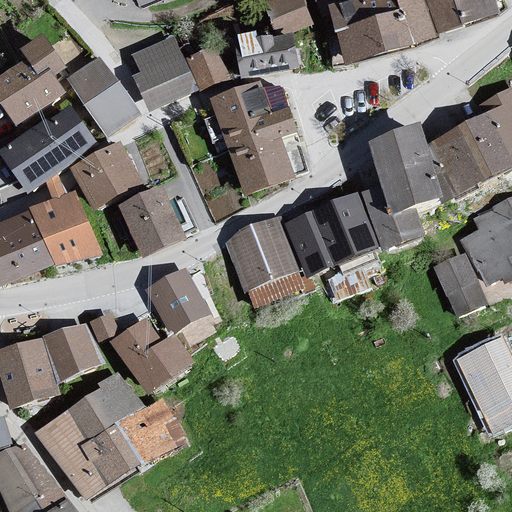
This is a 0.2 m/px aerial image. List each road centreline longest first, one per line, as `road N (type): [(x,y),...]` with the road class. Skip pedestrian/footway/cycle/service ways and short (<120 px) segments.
road 1 (residential): [(149,121),(270,77),(333,80),(489,46)]
road 2 (unclassified): [(210,243),(292,195),(489,46)]
road 3 (unclassified): [(0,305),(153,270),(210,243)]
road 4 (unclassified): [(0,215),(149,121)]
road 5 (residential): [(0,392),(9,415),(90,511)]
road 6 (residential): [(62,0),(149,121)]
road 7 (residential): [(149,121),(210,243)]
